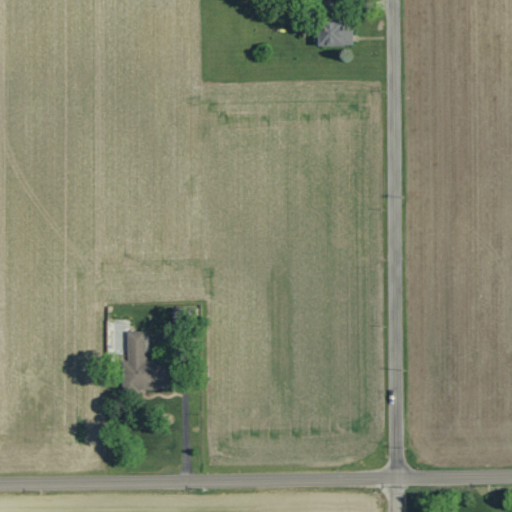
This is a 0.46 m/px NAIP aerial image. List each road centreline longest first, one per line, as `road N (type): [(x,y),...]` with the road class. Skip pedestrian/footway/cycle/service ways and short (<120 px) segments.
road 1 (tertiary): [(0,484),(511,476)]
road 2 (tertiary): [(393,0),(396,511)]
